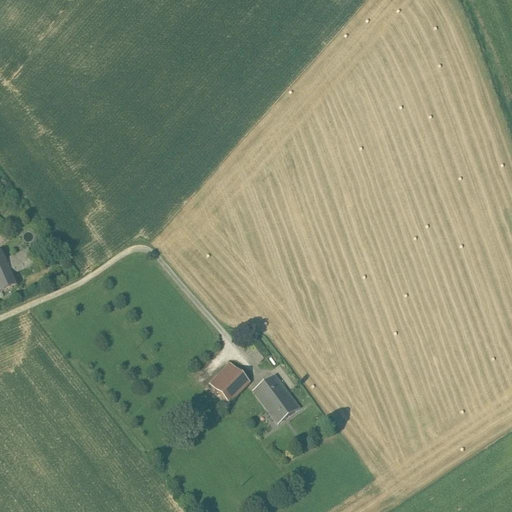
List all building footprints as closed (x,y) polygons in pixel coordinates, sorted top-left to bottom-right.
[(27,251),(6,261),(13,275),(34,265),(27,251)] [(1,252),(0,252),(0,295),(1,296),(18,288),(1,252)] [(258,341),(247,349),(259,366),(270,358),(258,341)] [(230,363),(208,385),(230,406),(251,384),(230,363)] [(300,408),(275,377),(253,395),(278,426),(300,408)]
